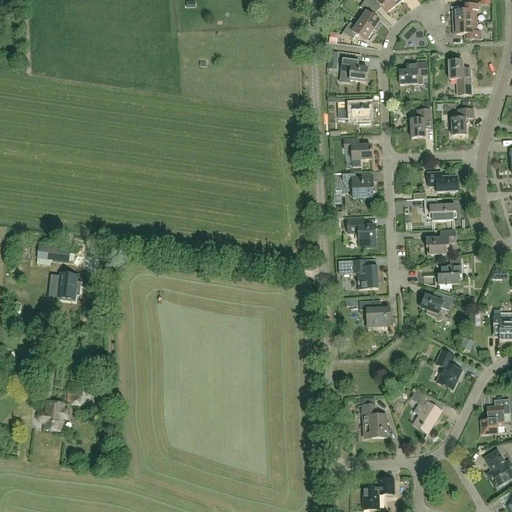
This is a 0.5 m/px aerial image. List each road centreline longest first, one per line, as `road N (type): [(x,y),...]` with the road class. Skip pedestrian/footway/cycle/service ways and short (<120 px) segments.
road 1 (tertiary): [(333,467),(310,0)]
road 2 (residential): [(388,160),(385,54),(396,30),(421,13),(433,17),(441,38)]
road 3 (residential): [(394,290),(388,160)]
